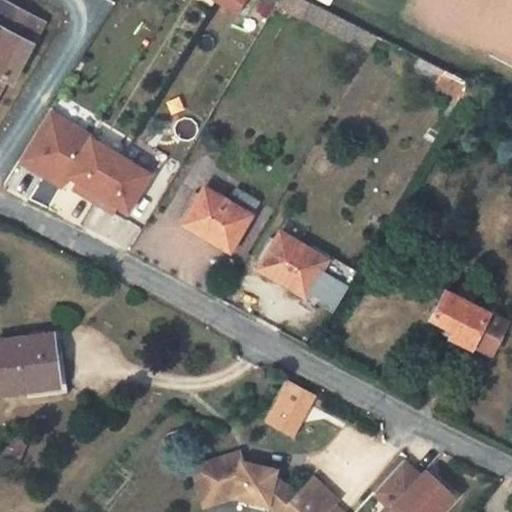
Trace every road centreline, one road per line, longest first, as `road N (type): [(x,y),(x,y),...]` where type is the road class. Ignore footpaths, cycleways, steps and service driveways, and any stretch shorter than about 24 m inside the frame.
road 1 (residential): [(511,467),(0,210)]
road 2 (residential): [(75,0),(78,32),(0,157)]
